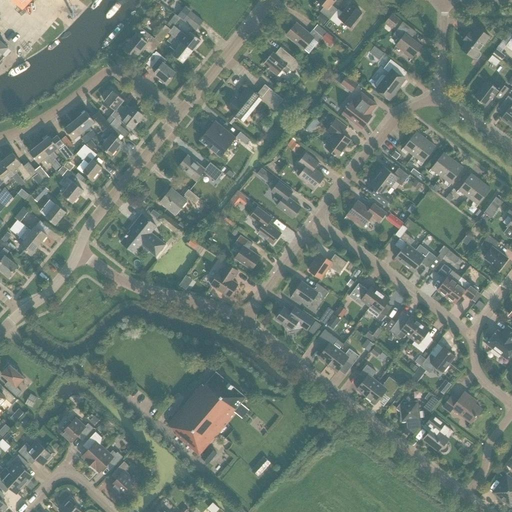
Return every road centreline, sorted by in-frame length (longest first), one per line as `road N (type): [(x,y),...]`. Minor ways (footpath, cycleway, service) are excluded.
road 1 (unclassified): [(243,320),(462,497)]
road 2 (residential): [(0,138),(114,69),(175,116)]
road 3 (residential): [(471,336),(315,221)]
road 4 (residential): [(315,221),(400,111),(440,98)]
road 5 (unclassified): [(80,250),(126,283),(243,320)]
road 6 (unclassified): [(80,250),(90,222),(175,116)]
road 7 (unclassified): [(175,116),(274,0)]
road 8 (residential): [(243,320),(315,221)]
